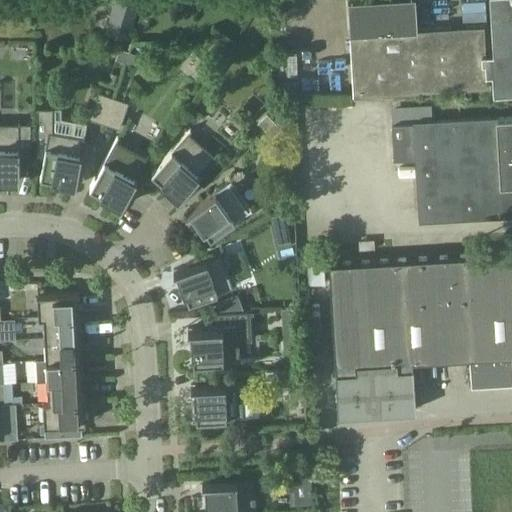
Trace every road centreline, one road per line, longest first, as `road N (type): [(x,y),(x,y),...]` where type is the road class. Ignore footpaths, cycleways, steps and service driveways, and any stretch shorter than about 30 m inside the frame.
road 1 (residential): [(0,225),(68,233),(116,265),(139,301),(150,467)]
road 2 (residential): [(0,475),(150,467)]
